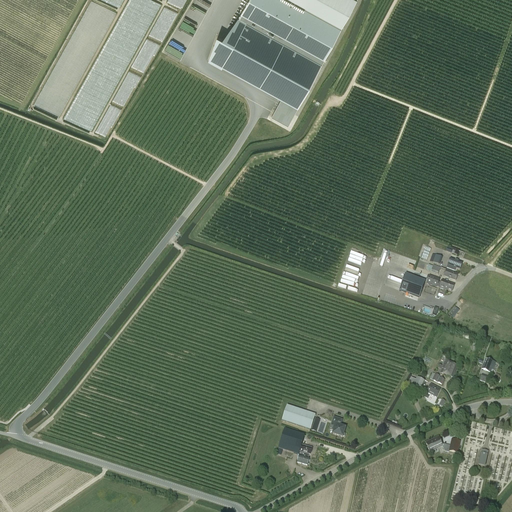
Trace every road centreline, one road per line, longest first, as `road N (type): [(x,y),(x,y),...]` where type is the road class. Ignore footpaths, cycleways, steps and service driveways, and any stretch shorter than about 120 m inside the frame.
road 1 (unclassified): [(260,511),(445,415),(511,402)]
road 2 (unclassified): [(241,511),(0,433)]
